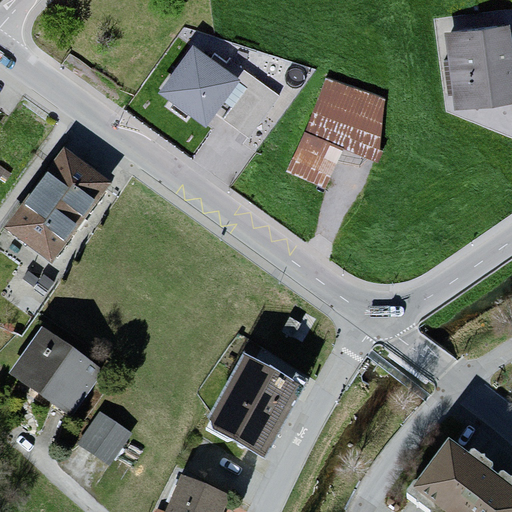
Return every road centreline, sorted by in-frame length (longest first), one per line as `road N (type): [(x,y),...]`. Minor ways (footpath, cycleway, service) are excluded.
road 1 (unclassified): [(0,36),(344,306),(374,318)]
road 2 (residential): [(374,318),(312,420),(272,511)]
road 3 (unclassified): [(356,511),(456,387)]
road 4 (unclassified): [(374,318),(425,306),(511,246)]
